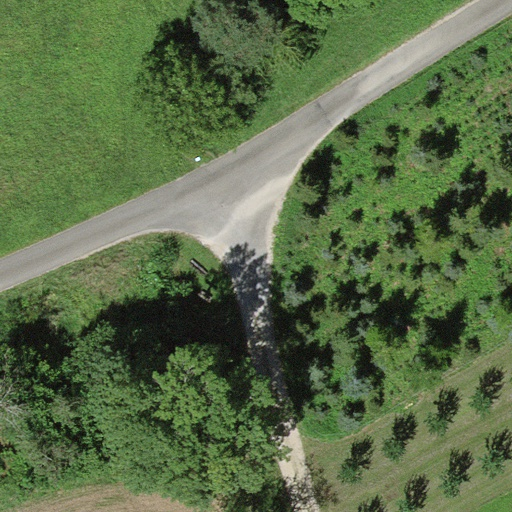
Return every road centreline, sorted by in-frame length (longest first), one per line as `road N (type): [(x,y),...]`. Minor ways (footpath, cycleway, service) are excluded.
road 1 (unclassified): [(0,274),(248,161),(507,0)]
road 2 (track): [(308,511),(248,161)]
